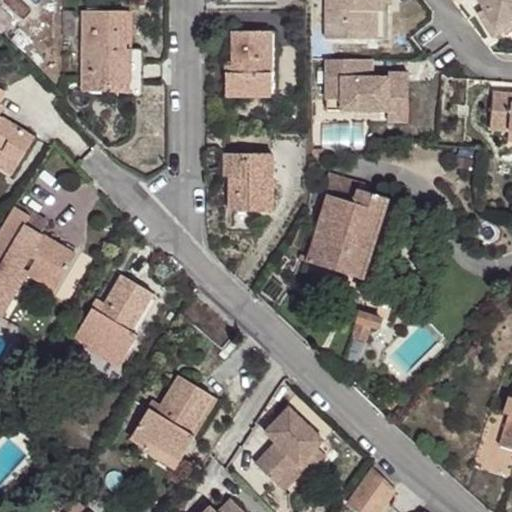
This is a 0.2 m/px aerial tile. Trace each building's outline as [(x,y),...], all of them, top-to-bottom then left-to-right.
[(326,0),(326,39),(370,40),(370,18),(365,18),(365,12),(377,12),(381,12),(381,0),(326,0)] [(511,0),(478,0),(484,10),(478,13),(493,38),(510,28),(511,26),(511,0)] [(15,22),(0,9),(0,36),(3,33),(15,22)] [(74,11),(64,11),(63,36),(74,36),(74,11)] [(126,12),(84,11),(83,92),(106,92),(106,83),(130,83),(131,50),(125,50),(126,12)] [(370,18),(370,40),(377,40),(377,12),(365,12),(365,18),(370,18)] [(271,32),(232,32),(232,62),(232,74),(225,74),(225,97),(271,97),(271,32)] [(372,60),(326,59),(326,101),(355,101),(355,111),(388,112),(388,122),(408,122),(409,80),(390,80),(390,78),(388,78),(371,78),(372,60)] [(106,83),(106,92),(130,92),(130,83),(106,83)] [(34,138),(0,117),(0,96),(3,91),(0,88),(0,150),(20,162),(34,138)] [(511,93),(493,92),(490,130),(509,132),(511,131),(511,93)] [(355,101),(326,101),(326,111),(355,111),(355,101)] [(20,162),(0,150),(0,167),(12,175),(20,162)] [(272,154),(225,154),(225,169),(230,170),(230,178),(230,212),(272,212),(272,154)] [(302,255),(300,260),(307,262),(328,195),(354,203),(358,189),(360,182),(328,172),(302,255)] [(354,203),(328,195),(307,262),(363,280),(388,199),(358,189),(354,203)] [(30,216),(16,208),(0,234),(0,265),(0,316),(2,318),(28,276),(34,265),(61,281),(76,255),(39,233),(25,225),(30,216)] [(44,224),(30,216),(25,225),(39,233),(44,224)] [(302,255),(279,248),(276,258),(298,265),(300,260),(302,255)] [(61,281),(34,265),(28,276),(54,291),(61,281)] [(99,313),(92,309),(75,338),(89,345),(92,340),(124,359),(138,336),(131,332),(153,295),(122,275),(105,304),(99,313)] [(98,300),(92,309),(99,313),(105,304),(98,300)] [(381,317),(361,311),(353,337),(366,341),(371,324),(378,327),(381,317)] [(89,345),(87,349),(119,368),(124,359),(92,340),(89,345)] [(213,397),(179,376),(161,405),(156,413),(149,409),(130,439),(145,447),(145,448),(148,444),(179,463),(195,437),(190,434),(213,397)] [(217,400),(213,397),(190,434),(195,437),(217,400)] [(511,397),(510,397),(505,414),(510,416),(503,438),(511,441),(511,397)] [(161,405),(154,401),(149,409),(156,413),(161,405)] [(324,442),(289,408),(265,433),(276,443),(278,445),(273,451),(270,449),(255,464),(283,491),(303,471),(305,469),(301,465),(317,448),(324,442)] [(145,448),(145,447),(143,450),(175,469),(179,463),(148,444),(145,448)] [(317,448),(301,465),(305,469),(303,471),(308,476),(327,457),(317,448)] [(67,465),(54,488),(73,499),(83,480),(67,465)] [(379,511),(395,491),(372,468),(348,503),(360,511),(379,511)] [(216,511),(211,507),(206,511),(242,511),(231,501),(220,511),(216,511)] [(88,511),(78,503),(69,511),(88,511)]
